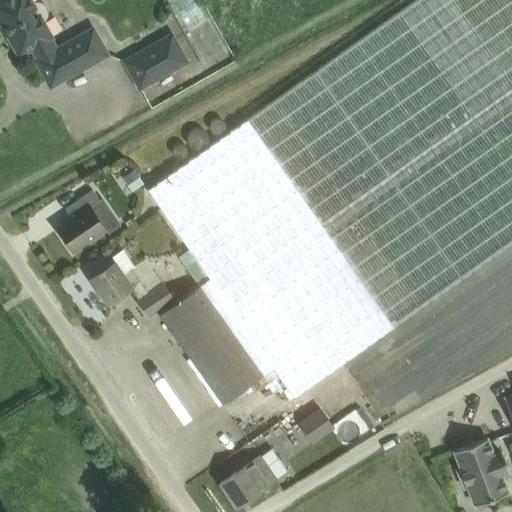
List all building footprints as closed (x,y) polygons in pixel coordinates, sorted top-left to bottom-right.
[(51,85),(107,53),(93,29),(56,49),(49,37),(51,36),(43,21),(46,18),(48,15),(48,10),(47,6),(44,3),(40,1),(36,1),(32,2),(30,0),(0,0),(0,18),(20,54),(32,47),(39,59),(37,60),(51,85)] [(159,313),(223,403),(273,367),(294,396),(511,242),(511,0),(416,0),(148,189),(190,248),(179,256),(199,285),(159,313)] [(140,90),(190,62),(172,31),(122,59),(140,90)] [(122,177),(132,191),(144,183),(134,169),(122,177)] [(73,250),(81,245),(106,228),(91,205),(100,199),(93,189),(72,203),(79,213),(58,228),(73,250)] [(149,315),(165,304),(175,298),(164,282),(150,292),(141,279),(133,267),(135,266),(123,248),(111,257),(114,262),(91,277),(108,302),(131,287),(139,299),(139,300),(149,315)] [(319,406),(298,421),(313,441),(333,426),(319,406)] [(343,444),(370,435),(362,410),(335,420),(343,444)] [(493,455),(486,438),(455,449),(462,467),(457,469),(464,487),(468,485),(476,504),(507,492),(499,473),(509,469),(502,452),(493,455)] [(237,505),(245,499),(275,478),(260,456),(221,482),(237,505)]
